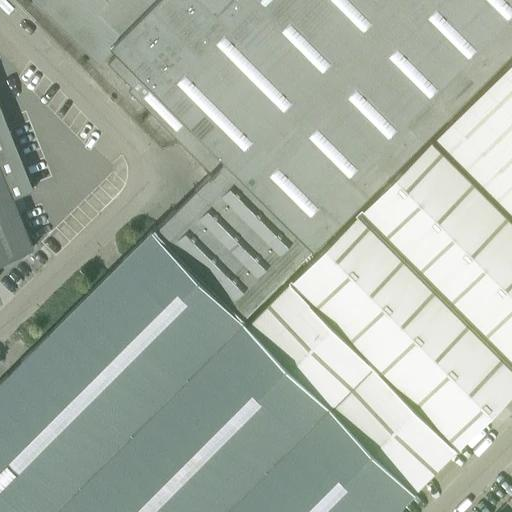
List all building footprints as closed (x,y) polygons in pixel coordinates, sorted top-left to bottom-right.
[(511,45),(511,0),(148,0),(151,2),(129,25),(103,0),(38,0),(98,58),(112,44),(119,51),(111,59),(135,84),(130,89),(210,169),(223,155),(225,157),(155,227),(224,297),(241,316),(511,45)] [(511,58),(435,136),(511,212),(511,58)] [(0,258),(33,246),(12,195),(33,187),(0,103),(0,258)] [(457,445),(511,390),(511,219),(431,139),(291,279),(457,445)] [(241,316),(224,297),(223,298),(152,228),(0,380),(0,511),(391,511),(414,489),(247,323),(241,316)] [(291,279),(247,323),(414,489),(457,445),(291,279)]
